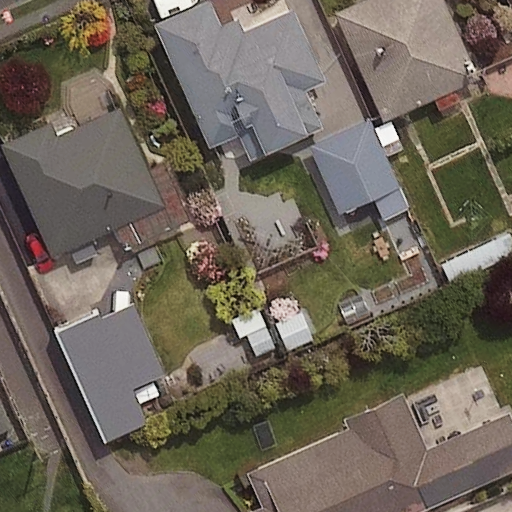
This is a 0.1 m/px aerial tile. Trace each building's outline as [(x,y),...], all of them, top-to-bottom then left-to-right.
[(212,0),(187,0),(154,15),(208,138),(239,124),(250,149),(321,118),(304,80),(324,71),(292,0),(290,0),(243,21),(238,9),(220,17),(212,0)] [(447,0),(338,0),(333,3),(378,106),(476,64),(447,0)] [(51,113),(1,135),(49,247),(165,197),(121,98),(56,126),(51,113)] [(339,206),(371,192),(383,218),(410,206),(391,153),(404,147),(390,116),(377,122),(373,112),(309,141),(339,206)] [(511,229),(511,227),(437,256),(445,278),(511,252),(511,229)] [(161,365),(130,291),(53,324),(100,433),(145,414),(130,378),(161,365)] [(298,304),(243,324),(254,353),(308,333),(298,304)] [(348,421),(247,465),(262,499),(253,503),(257,511),(399,511),(511,463),(511,411),(509,405),(427,441),(403,385),(344,411),(348,421)] [(0,427),(9,423),(0,403),(0,427)]
